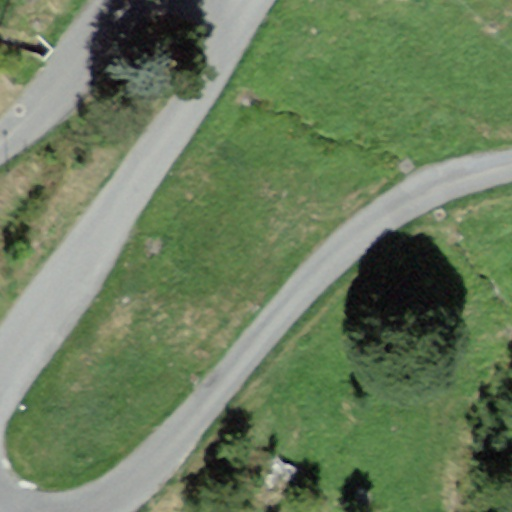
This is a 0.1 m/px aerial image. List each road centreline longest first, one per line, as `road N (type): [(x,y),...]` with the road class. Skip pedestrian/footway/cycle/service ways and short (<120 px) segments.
road 1 (unclassified): [(101,511),(326,256),(461,176),(511,169)]
road 2 (unclassified): [(252,8),(0,386)]
road 3 (residential): [(152,0),(118,13),(27,123),(0,139)]
